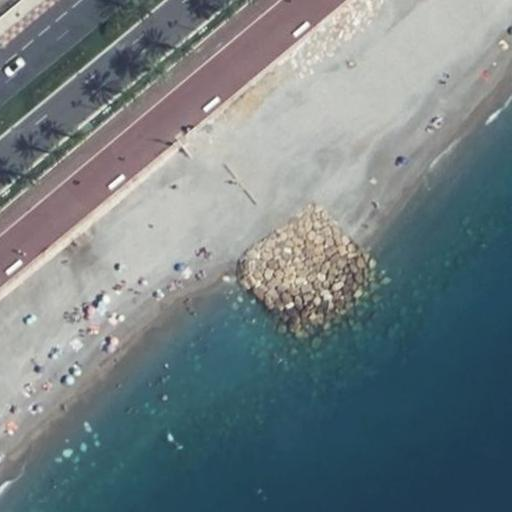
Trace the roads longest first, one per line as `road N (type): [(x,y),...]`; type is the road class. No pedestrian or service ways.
road 1 (primary): [(0,161),(194,0)]
road 2 (primary): [(93,0),(0,77)]
